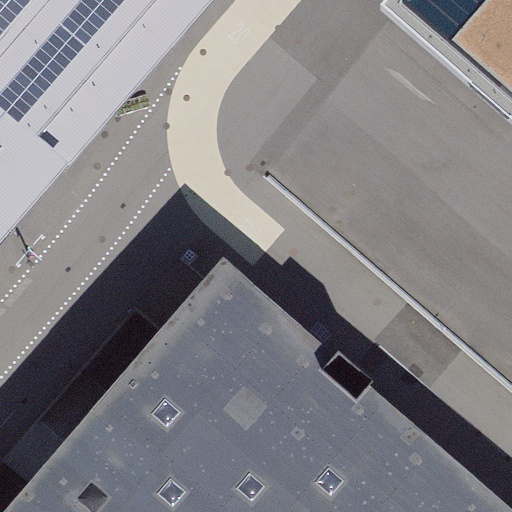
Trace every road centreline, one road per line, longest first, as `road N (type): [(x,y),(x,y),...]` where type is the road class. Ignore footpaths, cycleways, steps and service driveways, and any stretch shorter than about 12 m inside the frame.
road 1 (motorway): [(511,2),(0,167)]
road 2 (motorway): [(0,313),(294,191)]
road 3 (motorway): [(294,191),(511,121)]
road 4 (motorway): [(294,191),(511,174)]
